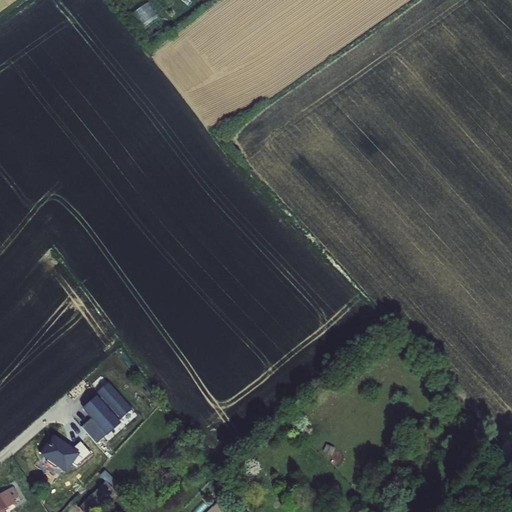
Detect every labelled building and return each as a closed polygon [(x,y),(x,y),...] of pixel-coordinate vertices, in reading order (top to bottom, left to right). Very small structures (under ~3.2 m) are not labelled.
[(93,419),(84,427),(99,444),(131,414),(104,384),(81,406),(93,419)] [(71,450),(49,438),(38,458),(67,472),(72,463),(78,464),(90,455),(80,443),(71,450)] [(78,507),(83,511),(97,511),(123,488),(105,470),(100,475),(105,481),(78,507)] [(395,475),(388,481),(394,488),(401,482),(395,475)] [(0,511),(5,511),(4,509),(16,502),(14,498),(18,495),(12,485),(0,492),(0,511)]
